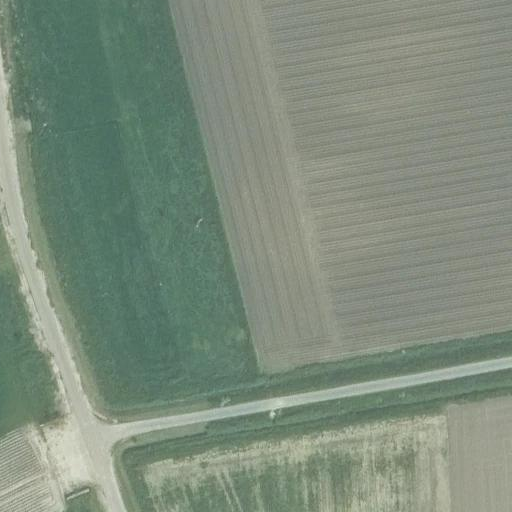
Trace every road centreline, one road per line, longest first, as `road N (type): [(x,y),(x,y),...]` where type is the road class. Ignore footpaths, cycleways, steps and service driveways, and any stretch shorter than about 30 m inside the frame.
road 1 (unclassified): [(88,436),(511,362)]
road 2 (unclassified): [(88,436),(7,206),(0,161)]
